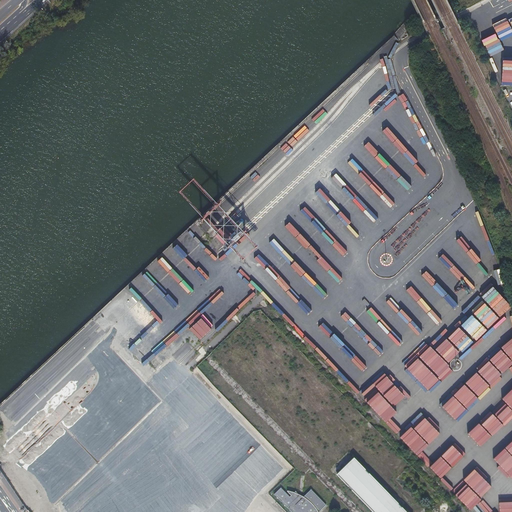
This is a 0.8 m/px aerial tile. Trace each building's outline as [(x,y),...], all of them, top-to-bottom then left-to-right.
[(501,85),(511,85),(511,74),(502,74),(501,85)] [(245,226),(263,209),(260,206),(242,223),(245,226)] [(300,211),(320,233),(324,230),(304,207),(300,211)] [(357,239),(361,237),(353,224),(349,227),(357,239)] [(256,225),(250,230),(254,234),(260,230),(256,225)] [(300,234),(295,239),(331,277),(336,272),(300,234)] [(442,255),(438,259),(448,270),(452,266),(442,255)] [(421,276),(431,286),(436,282),(425,272),(421,276)] [(459,358),(461,362),(486,338),(486,337),(488,331),(491,328),(494,329),(493,327),(498,322),(493,316),(487,318),(486,319),(484,319),(484,320),(481,327),(477,326),(470,322),(463,325),(462,327),(463,329),(467,333),(468,339),(467,339),(462,344),(458,342),(454,343),(455,347),(461,353),(459,358)] [(335,345),(349,362),(354,358),(335,336),(332,339),(336,343),(335,345)] [(419,384),(430,373),(418,362),(407,373),(419,384)] [(385,421),(408,399),(392,381),(381,391),(368,403),(385,421)] [(414,452),(438,427),(423,413),(399,437),(414,452)] [(511,442),(493,459),(510,479),(511,477),(511,442)] [(454,444),(431,466),(439,475),(463,453),(454,444)] [(15,474),(21,469),(11,454),(4,459),(15,474)] [(406,511),(353,457),(336,474),(372,511),(406,511)] [(487,502),(498,492),(477,469),(455,490),(467,503),(478,492),(487,502)] [(281,488),(275,494),(291,511),(319,511),(327,505),(311,488),(303,497),(298,494),(295,491),(294,493),(287,491),(291,496),(289,498),(281,488)]
